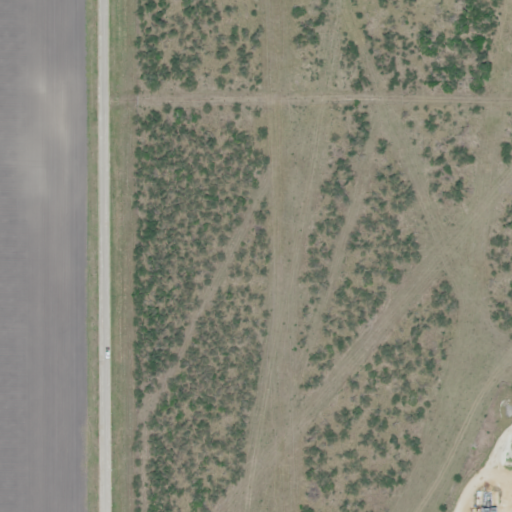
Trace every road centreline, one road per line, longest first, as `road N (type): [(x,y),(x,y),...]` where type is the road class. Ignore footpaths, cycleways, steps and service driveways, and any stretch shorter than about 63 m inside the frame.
road 1 (residential): [(105,511),(110,0)]
road 2 (track): [(511,128),(113,93)]
